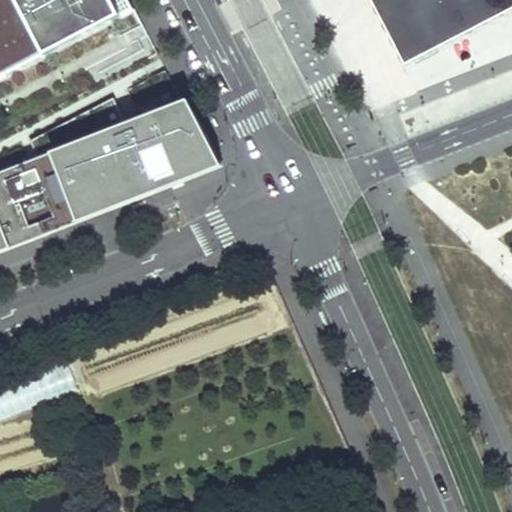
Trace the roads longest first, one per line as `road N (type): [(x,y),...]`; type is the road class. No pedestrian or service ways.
road 1 (residential): [(430,511),(289,200)]
road 2 (residential): [(0,309),(289,200)]
road 3 (residential): [(289,200),(511,114)]
road 4 (residential): [(289,200),(188,0)]
